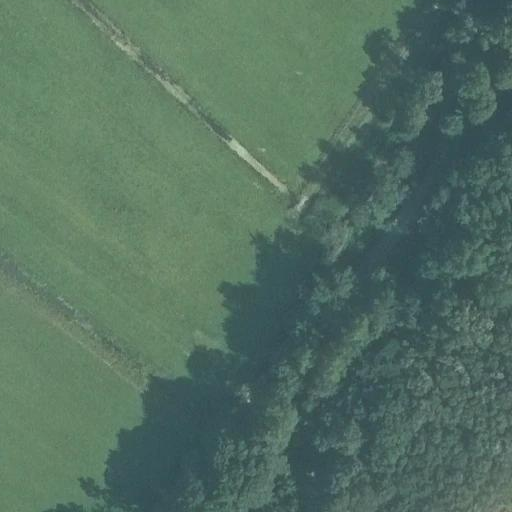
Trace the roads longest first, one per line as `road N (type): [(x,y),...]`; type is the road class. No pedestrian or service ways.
road 1 (track): [(306,435),(309,371),(400,225)]
road 2 (track): [(400,225),(511,58)]
